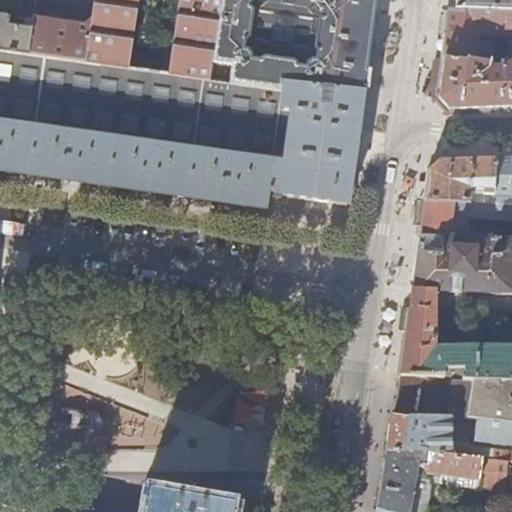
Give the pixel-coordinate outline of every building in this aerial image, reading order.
[(0,52),(29,56),(37,0),(25,0),(23,20),(26,21),(25,28),(9,26),(11,18),(0,16),(0,52)] [(209,82),(221,0),(119,0),(115,32),(90,29),(85,64),(128,71),(138,0),(178,0),(167,76),(209,82)] [(284,83),(364,92),(376,9),(369,0),(221,0),(209,82),(283,94),(284,83)] [(511,0),(469,0),(468,11),(511,12),(511,0)] [(449,10),(445,9),(439,53),(433,98),(438,98),(444,59),(443,58),(449,10)] [(511,107),(511,12),(468,11),(452,11),(449,10),(443,58),(444,59),(438,98),(449,110),(511,107)] [(0,122),(285,164),(288,141),(291,122),(281,120),(283,94),(209,82),(167,76),(128,71),(85,64),(29,56),(0,52),(0,122)] [(0,170),(267,209),(269,194),(349,205),(353,168),(355,154),(359,130),(364,92),(284,83),(283,94),(281,120),(291,122),(288,141),(285,164),(0,122),(0,170)] [(511,157),(495,158),(493,196),(492,204),(511,204),(511,157)] [(493,196),(495,158),(441,161),(429,171),(428,177),(425,200),(472,203),(473,188),(484,190),(484,195),(493,196)] [(472,203),(425,200),(417,260),(400,376),(443,381),(443,372),(463,372),(464,382),(511,382),(511,348),(501,347),(500,339),(488,339),(489,347),(436,347),(438,293),(511,295),(511,241),(495,240),(495,238),(452,236),(452,228),(465,229),(467,215),(500,216),(501,214),(511,214),(511,204),(492,204),(472,203)] [(331,253),(307,250),(306,258),(309,265),(324,267),(330,261),(331,253)] [(468,420),(475,383),(464,382),(443,381),(400,376),(398,397),(396,417),(452,418),(468,420)] [(511,382),(475,383),(468,420),(478,421),(511,424),(511,382)] [(396,417),(392,417),(391,425),(386,453),(416,452),(511,463),(511,455),(494,453),(494,451),(470,446),(452,444),(451,431),(455,431),(455,426),(451,426),(452,418),(396,417)] [(511,447),(511,424),(478,421),(476,443),(511,447)] [(416,452),(386,453),(386,458),(378,504),(376,511),(440,511),(441,510),(427,509),(431,484),(431,481),(416,479),(419,463),(428,464),(426,475),(432,476),(488,484),(487,491),(506,493),(511,463),(416,452)] [(431,481),(432,476),(426,475),(428,464),(419,463),(416,479),(431,481)] [(431,484),(487,491),(488,484),(432,476),(431,481),(431,484)] [(150,493),(146,511),(229,511),(231,508),(150,493)]
